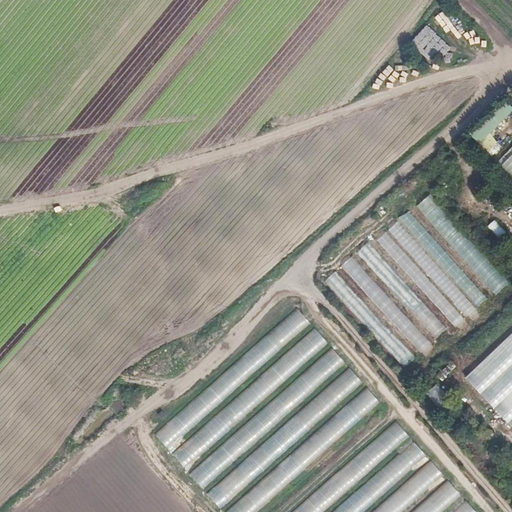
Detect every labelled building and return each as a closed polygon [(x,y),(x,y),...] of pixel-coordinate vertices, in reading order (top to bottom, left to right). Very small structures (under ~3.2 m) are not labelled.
[(441,11),(414,36),(432,55),(459,31),(441,11)] [(498,146),(487,131),(511,111),(511,110),(501,96),(461,126),(484,156),(498,146)] [(511,279),(431,193),(415,208),(494,295),(511,279)] [(490,296),(411,209),(400,218),(480,305),(490,296)] [(494,219),(486,226),(498,238),(505,232),(494,219)] [(479,307),(399,220),(388,229),(468,317),(479,307)] [(469,319),(388,230),(375,241),(456,329),(469,319)] [(449,330),(369,241),(356,252),(437,341),(449,330)] [(433,345),(353,255),(340,266),(421,355),(433,345)] [(409,351),(338,270),(327,279),(398,360),(409,351)] [(310,324),(295,308),(155,433),(168,449),(310,324)] [(328,345),(314,329),(173,453),(185,469),(328,345)] [(511,334),(468,376),(482,391),(511,362),(511,334)] [(345,365),(331,349),(190,474),(204,489),(345,365)] [(435,374),(440,380),(455,368),(451,362),(435,374)] [(511,365),(485,391),(498,405),(511,391),(511,365)] [(362,385),(347,369),(207,494),(219,510),(362,385)] [(425,392),(441,410),(450,402),(434,384),(425,392)] [(254,511),(379,403),(364,387),(222,511),(254,511)] [(511,395),(501,406),(511,417),(511,395)] [(325,511),(408,438),(392,421),(290,511),(325,511)] [(364,511),(425,458),(411,443),(332,511),(364,511)] [(402,511),(444,476),(430,460),(370,511),(402,511)] [(444,511),(462,497),(446,481),(411,511),(444,511)] [(473,511),(464,501),(450,511),(473,511)]
